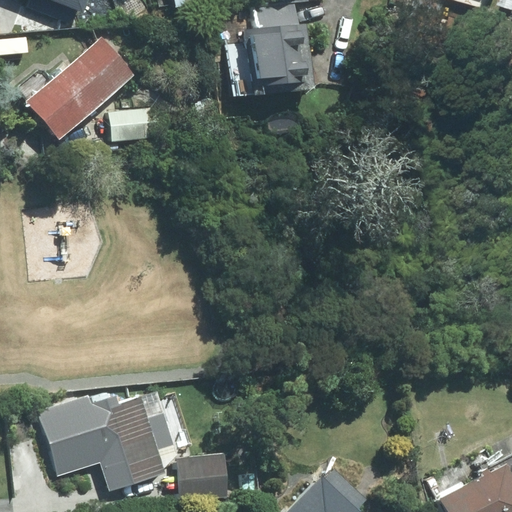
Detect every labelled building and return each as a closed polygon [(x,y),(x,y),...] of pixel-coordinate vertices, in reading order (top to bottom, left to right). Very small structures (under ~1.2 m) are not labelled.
[(41,0),(82,13),(86,0),(41,0)] [(309,88),(302,23),(294,23),(291,2),(263,6),(249,7),(251,28),(241,29),(249,95),(309,88)] [(0,27),(16,27),(15,5),(0,5),(0,27)] [(55,139),(132,75),(100,37),(23,101),(55,139)] [(154,107),(105,112),(108,143),(157,138),(154,107)] [(161,473),(136,396),(81,414),(105,490),(161,473)] [(222,498),(218,455),(170,459),(174,503),(222,498)] [(439,511),(511,511),(511,482),(503,465),(434,501),(439,511)] [(359,511),(320,474),(283,511),(359,511)]
